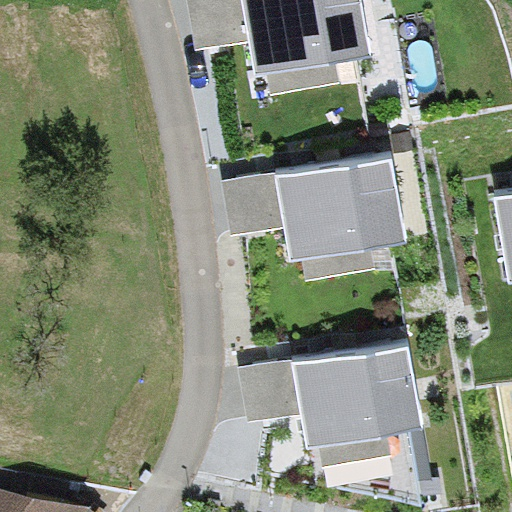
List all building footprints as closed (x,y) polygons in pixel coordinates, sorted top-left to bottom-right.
[(369,51),(361,0),(187,0),(195,49),(248,41),(252,69),(369,51)] [(403,238),(392,154),(337,162),(224,178),(231,231),(285,223),(290,254),(403,238)] [(511,273),(511,188),(496,191),(509,274),(511,273)] [(421,423),(408,342),(353,349),(244,365),(252,417),(306,409),(310,440),(421,423)] [(103,511),(106,509),(90,495),(0,476),(0,511),(103,511)]
